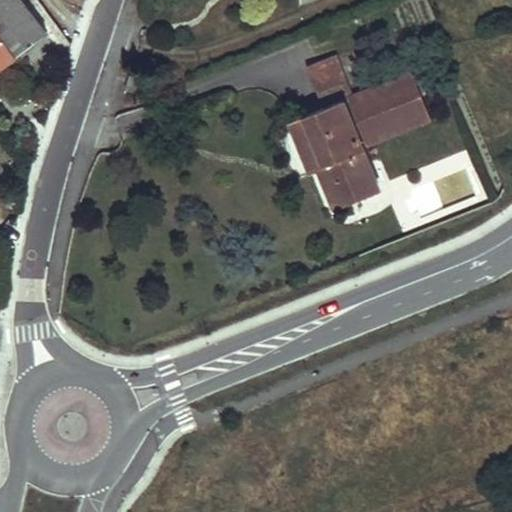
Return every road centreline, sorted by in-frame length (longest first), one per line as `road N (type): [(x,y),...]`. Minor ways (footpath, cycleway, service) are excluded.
road 1 (residential): [(511,228),(164,371),(95,377)]
road 2 (residential): [(123,436),(176,399),(338,336),(511,253)]
road 3 (residential): [(49,377),(34,333),(31,274),(50,181),(108,0)]
